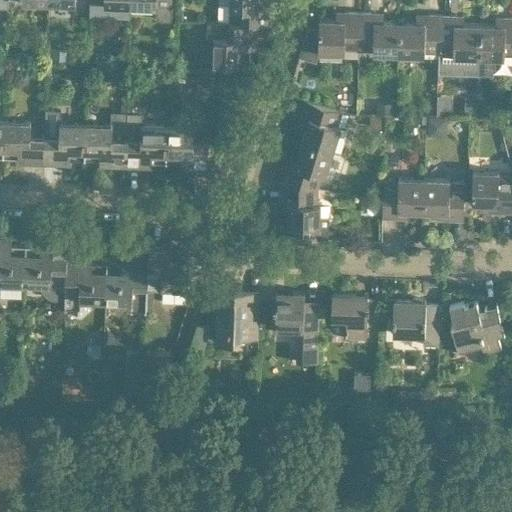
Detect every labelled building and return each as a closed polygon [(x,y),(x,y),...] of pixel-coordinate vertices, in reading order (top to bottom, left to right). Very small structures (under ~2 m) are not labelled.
[(130,0),(130,4),(157,5),(157,13),(160,17),(171,18),(171,0),(130,0)] [(219,0),(219,21),(272,23),(273,0),(219,0)] [(319,27),(308,26),(299,56),(315,61),(319,50),(345,50),(345,48),(359,48),(358,11),(344,10),(344,18),(319,17),(319,27)] [(373,51),(399,52),(400,20),(375,19),(375,11),(358,11),(359,48),(373,49),(373,51)] [(424,50),(439,51),(440,13),(424,13),(424,21),(400,20),(399,52),(424,53),(424,50)] [(438,72),(478,73),(479,55),(480,22),(455,22),(455,14),(440,13),(439,51),(438,72)] [(480,22),(479,55),(478,73),(491,73),(496,67),(496,55),(504,56),(504,53),(511,53),(511,15),(504,15),(504,23),(480,22)] [(208,20),(207,36),(215,36),(214,62),(231,63),(251,64),(251,48),(256,48),(257,23),(272,23),(219,21),(208,20)] [(52,47),(52,60),(66,60),(66,48),(52,47)] [(159,68),(158,83),(167,84),(168,68),(159,68)] [(304,81),(294,78),(290,91),(303,95),(306,86),(304,81)] [(309,116),(302,139),(333,149),(341,124),(338,123),(342,109),(306,98),(301,113),(309,116)] [(479,100),(478,113),(490,113),(490,106),(485,101),(479,100)] [(468,101),(468,112),(476,112),(476,101),(468,101)] [(377,102),(376,113),(393,114),(393,102),(377,102)] [(44,136),(43,163),(47,163),(69,164),(69,158),(84,159),(85,122),(61,121),(61,109),(45,108),(45,121),(44,136)] [(99,165),(125,166),(127,112),(113,112),(113,123),(85,122),(84,159),(99,159),(99,165)] [(151,161),(166,161),(167,125),(141,124),(142,113),(127,112),(125,166),(151,166),(151,161)] [(428,116),(428,135),(442,135),(446,129),(447,117),(428,116)] [(17,162),(43,163),(44,136),(31,135),(31,120),(4,120),(2,156),(17,157),(17,162)] [(167,125),(166,161),(181,162),(181,167),(207,168),(208,141),(194,141),(194,126),(167,125)] [(281,180),(281,181),(318,187),(323,172),(326,173),(333,149),(302,139),(295,163),(287,160),(281,180)] [(497,211),(511,210),(511,173),(499,173),(499,170),(473,169),(472,201),(497,202),(497,211)] [(398,208),(423,209),(424,177),(398,176),(398,179),(384,178),(382,215),(398,216),(398,208)] [(424,177),(423,209),(448,209),(448,218),(464,218),(465,181),(450,180),(450,177),(424,177)] [(318,187),(281,181),(280,201),(288,201),(287,226),(318,227),(318,237),(328,238),(329,227),(319,227),(320,201),(318,201),(318,187)] [(0,286),(25,287),(25,282),(26,244),(11,244),(12,239),(0,238),(0,286)] [(53,299),(65,299),(67,241),(41,240),(41,245),(26,244),(25,282),(39,282),(39,284),(39,285),(40,286),(40,288),(41,289),(41,290),(42,292),(43,293),(44,294),(45,295),(47,297),(50,298),(51,298),(53,299)] [(80,298),(106,299),(107,262),(92,262),(93,256),(67,255),(68,241),(67,241),(65,299),(65,306),(80,307),(80,298)] [(148,258),(146,311),(147,311),(148,285),(189,287),(190,250),(175,249),(175,244),(149,243),(148,258)] [(132,310),(146,311),(148,258),(123,257),(122,263),(107,262),(106,299),(132,300),(132,310)] [(217,317),(216,339),(234,340),(244,340),(244,336),(255,336),(255,337),(258,337),(259,309),(260,289),(258,289),(241,289),(235,288),(235,298),(234,298),(217,297),(217,317)] [(305,307),(305,300),(305,290),(293,290),(293,292),(276,292),(276,302),(274,302),(274,306),(276,306),(275,326),(298,326),(297,361),(318,361),(320,300),(319,300),(318,308),(305,307)] [(380,295),(379,295),(379,299),(356,298),(356,292),(332,291),(331,318),(346,318),(346,327),(345,327),(345,331),(346,331),(346,337),(367,337),(367,322),(379,323),(380,295)] [(394,298),(393,318),(393,332),(424,333),(423,343),(439,344),(440,302),(426,302),(426,299),(394,298)] [(482,345),(485,357),(486,357),(485,351),(502,347),(499,334),(505,333),(497,302),(479,307),(477,300),(465,303),(464,300),(450,303),(454,321),(451,322),(458,351),(482,345)] [(159,400),(173,352),(145,351),(143,399),(159,400)] [(28,373),(27,386),(36,387),(36,373),(28,373)] [(136,386),(133,388),(133,393),(135,396),(139,397),(142,395),(143,391),(142,387),(139,385),(136,386)] [(421,392),(421,405),(435,406),(435,392),(421,392)]
